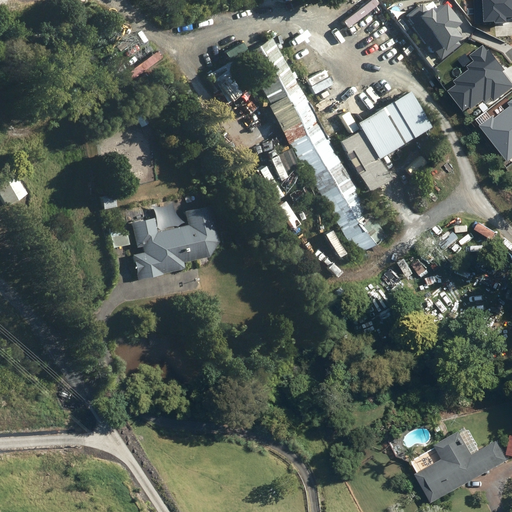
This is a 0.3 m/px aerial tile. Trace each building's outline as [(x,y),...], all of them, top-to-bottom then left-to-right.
[(511,17),(511,0),(473,0),(475,24),(508,23),(508,18),(511,17)] [(463,22),(448,4),(437,12),(433,7),(429,10),(423,3),(407,16),(442,59),(460,45),(458,41),(463,37),(455,28),(463,22)] [(138,21),(118,5),(112,13),(132,29),(138,21)] [(306,103),(268,38),(237,55),(267,106),(263,108),(285,146),(289,144),(296,157),(297,156),(354,254),(384,237),(328,140),(333,137),(365,190),(386,177),(374,158),(424,128),(402,93),(377,108),(368,92),(342,107),(341,105),(324,116),(313,98),(306,103)] [(505,70),(489,49),(487,51),(482,45),(469,55),(474,61),(466,66),(469,69),(453,81),(456,85),(447,91),(463,111),(469,107),(470,109),(483,100),(485,102),(490,98),(494,101),(511,87),(511,83),(503,72),(505,70)] [(396,48),(387,57),(403,74),(412,66),(396,48)] [(215,68),(203,76),(212,92),(240,74),(230,59),(219,66),(216,61),(212,64),(215,68)] [(120,88),(137,68),(131,62),(114,82),(120,88)] [(507,162),(511,157),(511,98),(507,103),(510,107),(494,119),(492,116),(479,126),(507,162)] [(10,100),(1,113),(11,121),(21,108),(10,100)] [(17,175),(0,185),(0,188),(12,206),(30,194),(17,175)] [(148,217),(126,222),(131,245),(137,244),(139,252),(127,254),(132,278),(180,267),(179,262),(205,256),(215,240),(207,204),(180,210),(183,224),(151,231),(148,217)] [(123,233),(106,236),(108,247),(125,244),(123,233)] [(146,339),(117,336),(112,390),(205,399),(210,349),(159,344),(160,330),(147,329),(146,339)] [(416,475),(415,475),(430,503),(507,461),(497,441),(480,450),(468,427),(408,460),(416,475)]
